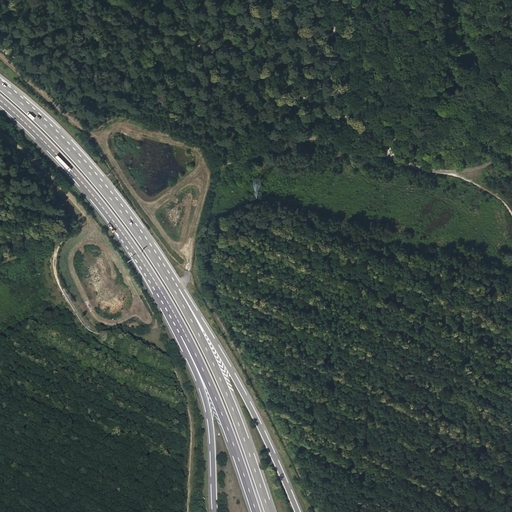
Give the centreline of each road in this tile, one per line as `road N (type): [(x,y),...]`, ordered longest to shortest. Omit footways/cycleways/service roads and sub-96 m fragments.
road 1 (trunk): [(0,101),(57,154),(131,245),(214,413)]
road 2 (track): [(175,286),(187,270),(206,168),(195,146),(178,138),(119,124),(104,130),(100,144),(163,237)]
road 3 (trunk): [(223,374),(145,242),(64,143),(0,84)]
road 4 (track): [(184,511),(189,429),(171,360),(133,336),(88,328),(56,276),(64,233)]
road 5 (track): [(0,132),(91,225),(70,257),(94,315),(112,322),(131,313),(133,288),(112,256)]
road 6 (track): [(102,0),(388,140)]
road 7 (track): [(504,158),(449,173),(302,138),(223,165)]
road 8 (track): [(235,160),(216,129),(186,114),(108,106),(0,56)]
road 9 (track): [(326,0),(392,158)]
road 10 (trunk): [(297,511),(233,376),(223,374)]
road 11 (trunk): [(269,511),(223,374)]
road 12 (track): [(100,144),(0,56)]
